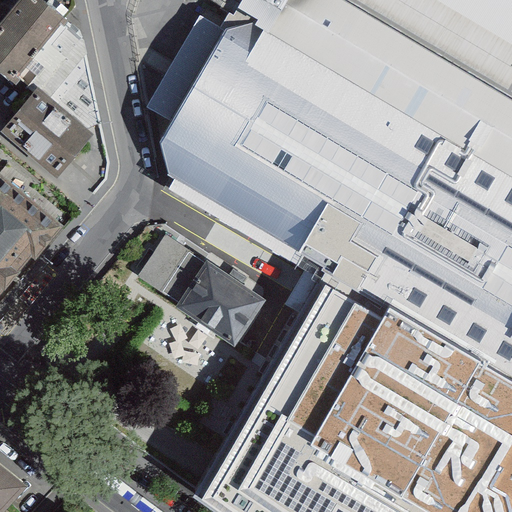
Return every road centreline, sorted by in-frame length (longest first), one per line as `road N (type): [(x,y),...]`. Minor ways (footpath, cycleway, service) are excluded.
road 1 (residential): [(0,368),(130,210),(142,177),(107,0)]
road 2 (unknown): [(136,192),(298,288)]
road 3 (tertiary): [(149,511),(0,397)]
